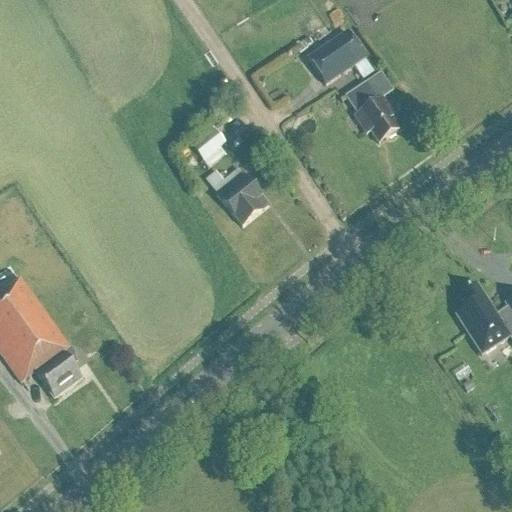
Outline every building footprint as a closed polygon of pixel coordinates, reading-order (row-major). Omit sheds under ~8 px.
[(325,88),(364,62),(346,36),(307,62),(325,88)] [(353,119),(365,137),(369,134),(377,147),(398,133),(390,121),(392,119),(381,101),(378,103),(366,86),(344,100),(356,118),(353,119)] [(0,136),(9,131),(0,116),(0,136)] [(206,140),(189,154),(200,167),(217,154),(206,140)] [(0,244),(26,281),(89,236),(35,160),(0,185),(0,244)] [(268,210),(241,178),(240,179),(236,174),(211,195),(242,232),(268,210)] [(48,269),(28,276),(32,288),(52,280),(48,269)] [(4,294),(0,297),(0,359),(20,388),(35,377),(53,402),(81,381),(64,357),(68,354),(68,352),(19,284),(4,294)] [(480,360),(511,339),(511,304),(505,309),(507,312),(495,319),(489,310),(476,288),(459,299),(467,312),(455,320),(480,360)] [(511,451),(504,438),(492,445),(505,465),(511,460),(511,451)]
